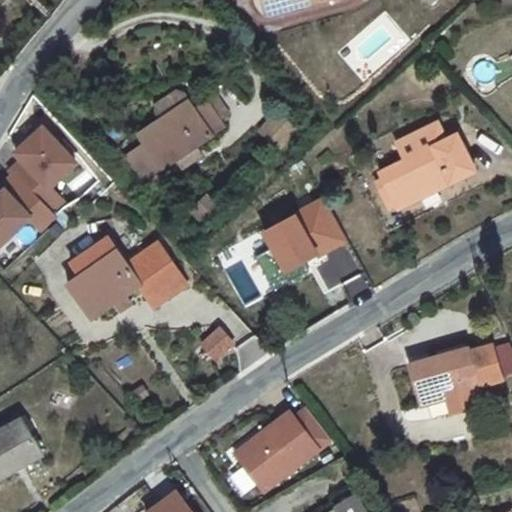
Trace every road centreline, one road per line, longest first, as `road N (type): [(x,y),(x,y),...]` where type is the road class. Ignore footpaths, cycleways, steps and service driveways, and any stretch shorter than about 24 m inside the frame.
road 1 (residential): [(511,235),(219,404),(71,511)]
road 2 (residential): [(0,112),(81,0)]
